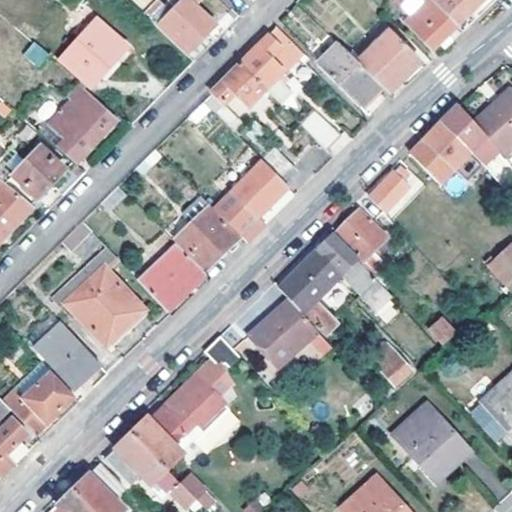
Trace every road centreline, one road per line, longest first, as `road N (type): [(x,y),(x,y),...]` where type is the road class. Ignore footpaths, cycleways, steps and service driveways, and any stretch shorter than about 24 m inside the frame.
road 1 (tertiary): [(506,27),(448,72),(13,511)]
road 2 (residential): [(0,286),(286,0)]
